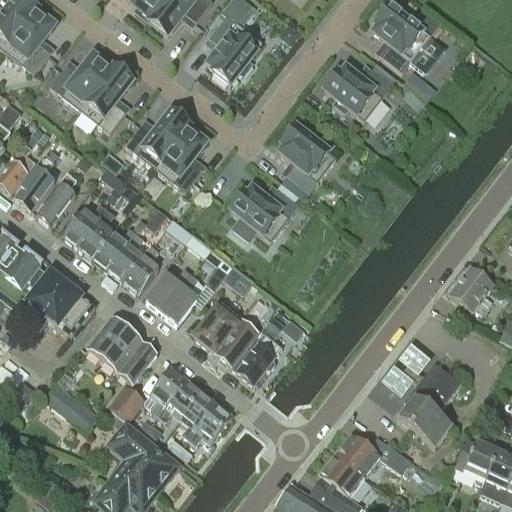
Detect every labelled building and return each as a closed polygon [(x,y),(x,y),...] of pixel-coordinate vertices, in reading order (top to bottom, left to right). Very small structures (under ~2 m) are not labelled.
[(0,56),(2,58),(35,14),(16,0),(15,0),(0,20),(0,56)] [(147,28),(168,0),(137,0),(130,10),(135,14),(133,17),(146,27),(147,28)] [(200,0),(168,0),(147,28),(166,42),(183,20),(194,29),(210,8),(200,0)] [(260,51),(243,38),(245,35),(240,32),(253,16),(234,1),(216,24),(221,27),(207,45),(218,53),(205,70),(211,75),(210,76),(229,91),(239,78),(241,80),(250,70),(247,68),(260,51)] [(375,32),(370,38),(387,51),(378,62),(400,79),(408,68),(423,80),(443,55),(428,43),(438,31),(420,17),(413,27),(403,19),(401,22),(388,12),(373,31),(375,32)] [(35,14),(2,58),(32,81),(48,59),(37,51),(52,32),(47,28),(49,25),(36,15),(35,14)] [(281,39),(282,44),(288,49),(296,39),(286,32),(281,39)] [(78,116),(111,73),(110,72),(110,73),(97,63),(95,65),(90,61),(75,80),(64,72),(48,93),(78,116)] [(111,73),(78,116),(108,140),(124,118),(113,110),(130,88),(111,73)] [(337,78),(322,96),(335,106),(333,109),(343,117),(345,114),(362,128),(390,92),(368,75),(360,86),(343,73),(339,79),(337,78)] [(0,150),(8,139),(5,137),(18,120),(5,110),(0,117),(0,160),(3,156),(0,153),(0,150)] [(154,175),(187,132),(168,117),(151,139),(140,131),(123,152),(154,175)] [(187,132),(154,175),(184,199),(200,177),(189,169),(204,150),(198,146),(201,143),(188,133),(187,132)] [(307,142),(294,132),(280,151),(282,152),(277,159),(293,171),(284,182),(306,200),(334,164),(317,150),(320,148),(309,139),(307,142)] [(17,172),(30,155),(36,148),(40,152),(47,143),(35,134),(0,178),(0,195),(8,202),(26,179),(17,172)] [(52,170),(50,169),(61,155),(54,150),(11,205),(29,218),(52,189),(43,182),(52,170)] [(65,181),(34,222),(49,234),(73,204),(67,199),(74,189),(65,181)] [(113,192),(103,205),(110,211),(120,198),(113,192)] [(121,197),(121,198),(122,199),(125,202),(126,202),(127,204),(127,205),(127,206),(127,207),(126,207),(126,208),(125,209),(125,210),(124,211),(121,215),(121,216),(122,216),(123,217),(125,219),(127,219),(128,217),(130,215),(130,214),(133,211),(133,210),(134,210),(134,208),(135,208),(135,207),(136,207),(137,205),(137,204),(138,203),(139,202),(139,201),(138,201),(138,200),(136,198),(134,197),(132,196),(131,195),(130,195),(130,194),(129,194),(128,194),(126,192),(124,192),(124,194),(123,194),(123,195),(122,195),(122,197),(121,197)] [(243,198),(228,217),(238,225),(230,235),(247,247),(254,237),(268,248),(296,212),(275,195),(266,206),(250,194),(245,200),(243,198)] [(61,243),(75,254),(105,217),(98,212),(88,224),(80,217),(61,243)] [(75,254),(91,266),(111,240),(103,234),(112,223),(105,217),(75,254)] [(106,278),(121,289),(140,263),(133,258),(142,246),(141,245),(149,235),(147,233),(152,226),(149,223),(142,230),(106,278)] [(189,240),(171,226),(166,232),(184,246),(189,240)] [(91,266),(106,278),(142,230),(138,227),(131,237),(128,235),(119,247),(111,240),(91,266)] [(46,276),(31,265),(0,241),(0,308),(13,319),(46,276)] [(202,264),(208,256),(191,243),(185,251),(202,264)] [(141,264),(140,263),(121,289),(136,302),(156,276),(147,269),(157,257),(150,252),(141,264)] [(208,256),(202,264),(215,274),(202,290),(212,297),(230,273),(208,256)] [(470,320),(474,315),(481,320),(489,309),(483,304),(492,292),(468,273),(446,302),(470,320)] [(144,308),(159,319),(189,280),(183,275),(173,288),(165,282),(144,308)] [(93,313),(46,276),(13,319),(26,329),(28,326),(39,334),(46,325),(56,333),(57,332),(70,342),(93,313)] [(197,286),(189,280),(159,319),(175,332),(195,306),(187,300),(197,286)] [(192,345),(211,359),(230,374),(256,340),(218,310),(192,345)] [(281,353),(272,346),(282,333),(270,323),(260,336),(265,340),(257,350),(256,349),(234,377),(252,391),(263,377),(268,376),(273,370),(273,366),(275,363),(274,363),(281,353)] [(154,360),(109,325),(86,355),(131,390),(154,360)] [(511,351),(511,335),(504,331),(497,344),(511,351)] [(406,355),(394,371),(413,385),(425,370),(406,355)] [(0,401),(5,406),(19,387),(0,370),(0,401)] [(412,405),(412,404),(436,422),(459,392),(432,370),(407,402),(412,405)] [(157,424),(186,387),(181,383),(172,377),(170,375),(141,412),(157,424)] [(390,378),(378,393),(397,408),(409,392),(390,378)] [(186,387),(157,424),(164,429),(170,420),(179,427),(201,399),(199,397),(191,391),(186,387)] [(43,405),(73,428),(84,437),(97,420),(56,388),(43,405)] [(126,427),(142,407),(125,393),(109,414),(126,427)] [(187,447),(215,410),(211,406),(203,400),(201,399),(179,427),(187,433),(180,442),(187,447)] [(450,433),(436,422),(412,404),(412,405),(395,426),(433,455),(450,433)] [(215,410),(187,447),(195,453),(201,444),(209,450),(230,422),(229,421),(229,420),(221,414),(215,410)] [(160,439),(150,432),(144,440),(154,447),(160,439)] [(137,489),(152,501),(173,473),(124,435),(109,454),(127,468),(127,467),(143,480),(137,489)] [(331,461),(362,485),(376,466),(400,483),(402,479),(431,500),(438,489),(410,469),(375,444),(366,454),(347,440),(331,461)] [(176,461),(182,454),(171,446),(166,453),(176,461)] [(479,494),(496,458),(474,448),(472,452),(462,447),(451,472),(476,484),(473,491),(479,494)] [(182,454),(176,461),(185,468),(190,461),(182,454)] [(511,480),(511,465),(496,458),(479,494),(487,498),(491,490),(504,497),(511,480)] [(362,485),(331,461),(316,483),(318,485),(306,501),(320,511),(353,511),(346,507),(362,485)] [(133,511),(143,511),(152,501),(137,489),(143,480),(127,467),(127,468),(96,509),(99,511),(122,511),(126,507),(133,511)] [(437,467),(428,480),(438,488),(447,475),(437,467)] [(61,502),(68,491),(45,476),(38,488),(61,502)] [(320,511),(306,501),(306,502),(290,490),(274,511),(320,511)] [(42,495),(33,505),(42,511),(49,511),(55,506),(42,495)]
